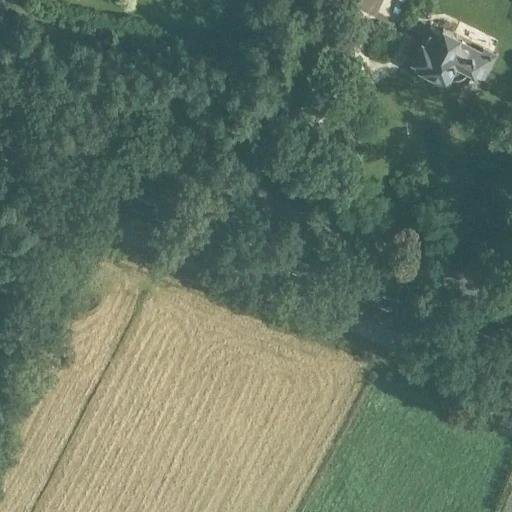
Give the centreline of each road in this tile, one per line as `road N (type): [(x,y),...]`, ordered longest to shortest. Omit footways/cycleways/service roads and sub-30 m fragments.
road 1 (unclassified): [(511,396),(51,201)]
road 2 (primary): [(511,352),(59,169)]
road 3 (unclassified): [(511,303),(242,196)]
road 4 (unclassified): [(242,196),(0,100)]
road 5 (unclassified): [(242,196),(335,0)]
